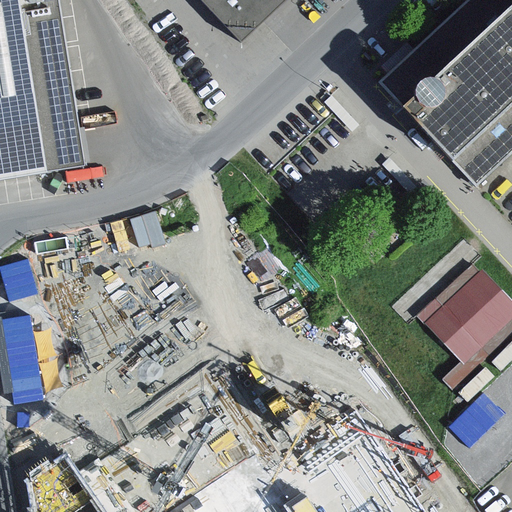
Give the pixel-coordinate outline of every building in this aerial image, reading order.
[(0,0),(0,177),(40,171),(12,0),(0,0)] [(52,0),(12,0),(40,171),(80,164),(52,0)] [(195,0),(239,45),(287,0),(195,0)] [(511,0),(469,0),(414,53),(388,78),(380,85),(480,189),(511,157),(511,0)] [(377,67),(388,78),(414,53),(404,42),(377,67)] [(158,55),(149,62),(188,117),(198,111),(158,55)] [(329,96),(322,103),(351,131),(358,125),(329,96)] [(388,158),(380,165),(405,192),(413,185),(388,158)] [(511,332),(511,292),(479,255),(419,308),(463,358),(446,373),(455,383),(511,332)]
